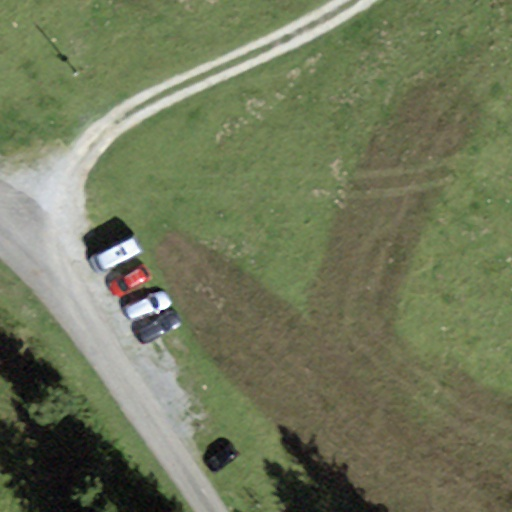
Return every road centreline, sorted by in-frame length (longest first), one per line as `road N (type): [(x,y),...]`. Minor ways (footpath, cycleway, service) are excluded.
road 1 (track): [(356,0),(119,117),(80,154),(18,241)]
road 2 (track): [(0,229),(72,299),(214,511)]
